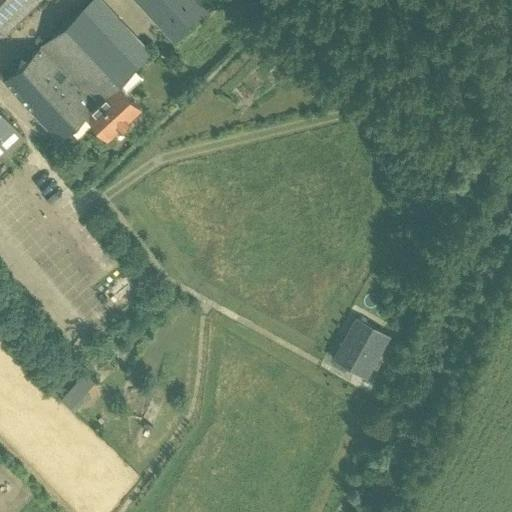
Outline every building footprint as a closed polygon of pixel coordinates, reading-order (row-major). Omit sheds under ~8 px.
[(0,0),(0,31),(1,33),(37,0),(0,0)] [(107,138),(140,108),(118,83),(135,67),(151,52),(104,0),(90,0),(81,9),(3,81),(57,139),(85,113),(107,138)] [(135,0),(174,42),(208,10),(199,0),(135,0)] [(259,6),(252,13),(259,20),(266,13),(259,6)] [(0,112),(0,160),(24,139),(0,112)] [(356,316),(332,358),(364,376),(388,334),(356,316)]
